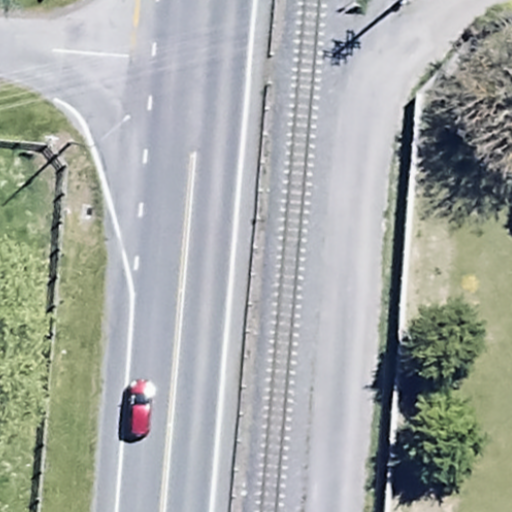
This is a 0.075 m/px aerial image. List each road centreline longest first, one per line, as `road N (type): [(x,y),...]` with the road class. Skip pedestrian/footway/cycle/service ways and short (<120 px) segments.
road 1 (trunk): [(159,511),(198,0)]
road 2 (unclassified): [(378,67),(342,511)]
